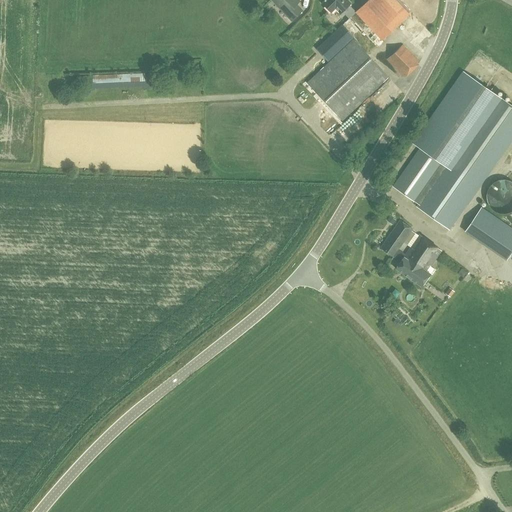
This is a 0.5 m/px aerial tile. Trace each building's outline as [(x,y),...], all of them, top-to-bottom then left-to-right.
[(274,0),(281,6),(279,8),(292,21),(302,10),(297,4),(300,1),(298,0),(274,0)] [(326,0),(322,4),(331,14),(335,9),(339,14),(342,11),(349,18),(356,12),(349,5),(350,3),(347,0),(326,0)] [(411,12),(399,0),(368,0),(357,11),(383,39),(411,12)] [(316,49),(326,60),(351,36),(353,38),(353,37),(342,25),(321,44),(316,49)] [(325,66),(308,83),(342,120),(379,86),(388,77),(361,48),(353,40),(328,63),(325,66)] [(387,58),(404,76),(419,62),(402,45),(387,58)] [(427,192),(417,206),(449,229),(511,139),(511,105),(463,71),(413,143),(420,148),(393,186),(416,202),(424,190),(427,192)] [(132,86),(132,87),(161,86),(160,73),(83,76),(83,79),(89,79),(89,84),(92,84),(92,87),(132,86)] [(486,197),(487,199),(487,200),(487,202),(488,203),(489,205),(489,206),(490,207),(491,208),(492,209),(493,210),(495,211),(496,212),(497,212),(499,213),(500,213),(502,213),(503,213),(505,213),(506,213),(508,213),(509,212),(511,212),(511,211),(511,181),(509,180),(508,180),(507,179),(505,179),(504,179),(502,179),(501,179),(499,180),(498,180),(496,181),(495,181),(494,182),(493,183),(492,184),(491,185),(490,186),(489,187),(488,189),(488,190),(487,192),(487,193),(487,194),(486,196),(486,197)] [(465,231),(507,259),(511,251),(511,228),(481,207),(465,231)] [(396,220),(390,216),(387,220),(393,224),(396,220)] [(431,266),(442,251),(400,220),(381,247),(400,262),(396,268),(421,286),(430,274),(432,275),(436,269),(431,266)] [(463,264),(466,262),(459,254),(456,256),(463,264)] [(350,290),(353,293),(364,282),(355,273),(341,285),(348,292),(350,290)] [(445,293),(450,297),(455,291),(449,287),(445,293)]
